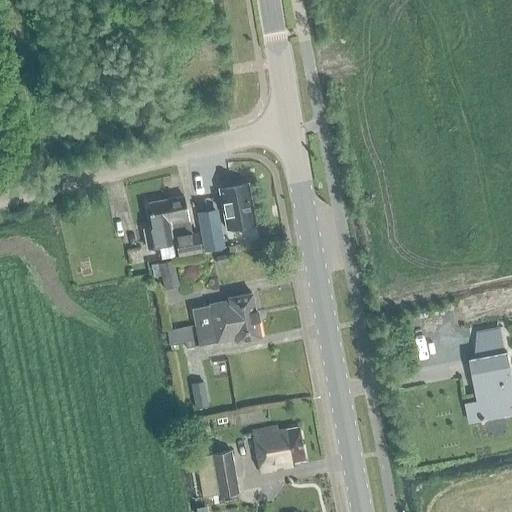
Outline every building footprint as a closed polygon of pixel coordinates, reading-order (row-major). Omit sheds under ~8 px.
[(511,28),(473,35),(477,61),(511,54),(511,28)] [(423,77),(406,81),(413,115),(462,105),(455,70),(447,72),(444,59),(449,58),(449,57),(415,64),(415,65),(420,64),(423,77)] [(511,113),(498,116),(502,139),(511,137),(511,113)] [(437,145),(420,149),(428,184),(455,178),(457,188),(480,183),(471,138),(451,142),(451,140),(449,140),(450,143),(438,145),(438,143),(436,143),(437,145)] [(229,188),(219,190),(227,229),(236,228),(254,225),(247,184),(229,188)] [(204,233),(224,227),(216,195),(196,200),(204,233)] [(183,197),(165,201),(170,230),(173,244),(175,244),(178,258),(201,253),(197,233),(190,234),(183,197)] [(165,201),(147,204),(152,228),(143,229),(147,249),(172,244),(170,230),(165,201)] [(453,233),(439,236),(447,275),(466,271),(467,275),(483,272),(482,268),(503,263),(495,224),(469,230),(468,226),(452,229),(453,233)] [(230,252),(214,255),(216,264),(232,261),(230,252)] [(173,262),(160,264),(164,288),(178,285),(173,262)] [(209,308),(192,311),(198,346),(215,343),(216,345),(234,341),(234,344),(260,339),(257,323),(260,323),(258,312),(256,312),(252,293),(226,298),(227,301),(208,304),(209,308)] [(190,326),(166,331),(168,346),(184,343),(185,348),(194,347),(190,326)] [(511,417),(511,371),(509,356),(472,363),(481,404),(469,407),(473,425),(487,423),(488,425),(492,424),(492,422),(497,421),(497,419),(505,418),(505,419),(511,417)] [(206,393),(192,396),(195,409),(208,406),(206,393)] [(250,431),(258,472),(294,465),(293,461),(304,459),(298,427),(276,431),(275,426),(250,431)] [(209,456),(217,498),(239,494),(231,451),(209,456)]
